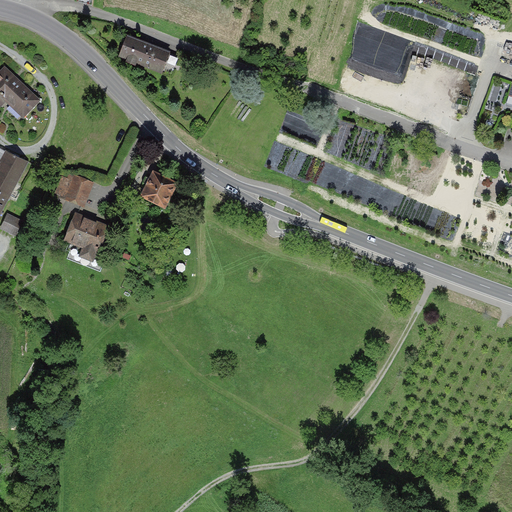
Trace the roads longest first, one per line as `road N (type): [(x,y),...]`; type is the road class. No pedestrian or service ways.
road 1 (secondary): [(511,295),(227,183),(179,147),(74,41),(30,14)]
road 2 (residential): [(30,14),(67,6),(107,15),(511,160)]
road 3 (track): [(182,511),(222,479),(300,462),(339,434),(439,268)]
